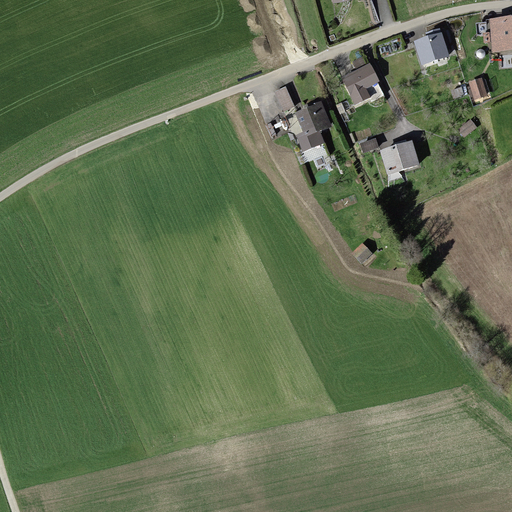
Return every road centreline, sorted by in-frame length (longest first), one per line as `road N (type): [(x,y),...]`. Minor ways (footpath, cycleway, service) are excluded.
road 1 (unclassified): [(254,82),(63,158),(0,198)]
road 2 (residential): [(254,82),(436,14),(511,2)]
